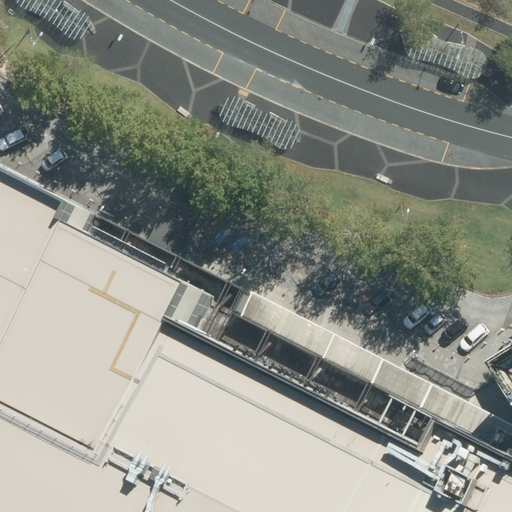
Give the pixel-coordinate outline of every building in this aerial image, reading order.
[(65,0),(17,0),(69,30),(82,9),(65,0)] [(413,28),(405,51),(473,76),(481,53),(413,28)] [(225,92),(214,114),(279,145),(290,123),(225,92)] [(511,511),(511,436),(503,432),(186,280),(14,202),(0,232),(0,511),(511,511)] [(511,346),(490,361),(511,395),(511,346)]
